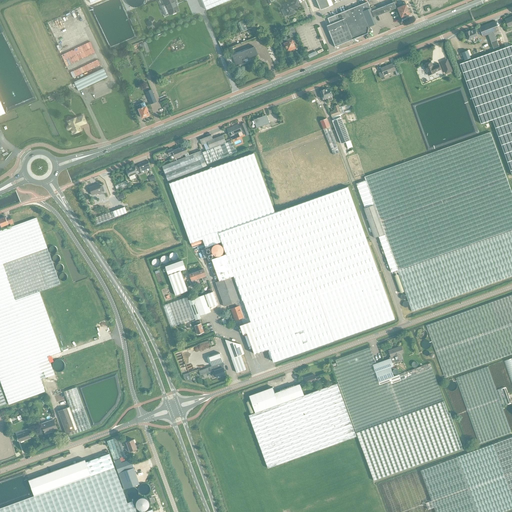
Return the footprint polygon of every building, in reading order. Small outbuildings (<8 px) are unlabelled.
[(88,0),(90,3),(98,0),(201,0),(206,10),(230,0),(88,0)] [(164,5),(161,6),(166,16),(170,15),(178,12),(176,7),(175,7),(173,2),(174,2),(172,0),(167,0),(163,2),(164,5)] [(294,13),(293,9),(299,7),(296,0),(283,5),(287,16),(294,13)] [(316,0),(321,10),(330,6),(327,0),(316,0)] [(401,17),(402,17),(403,17),(405,17),(405,16),(410,14),(410,13),(412,12),(410,9),(408,9),(406,5),(405,1),(401,3),(403,6),(398,8),(401,17)] [(368,27),(376,24),(374,17),(371,11),(368,2),(347,10),(350,17),(344,19),(345,21),(344,22),(351,40),(352,39),(367,33),(368,27)] [(371,11),(374,17),(396,8),(394,2),(371,11)] [(327,26),(335,46),(351,40),(344,22),(345,21),(344,19),(350,17),(347,10),(336,15),(328,18),(329,21),(330,24),(327,26)] [(247,29),(243,20),(238,23),(241,31),(247,29)] [(495,21),(479,27),(483,36),(488,34),(491,42),(493,49),(499,46),(495,35),(500,33),(495,21)] [(294,36),(297,35),(293,26),(287,29),(291,37),(294,36)] [(463,34),(464,38),(467,37),(469,40),(472,39),(472,40),(473,40),(474,42),(479,40),(478,37),(475,29),(470,31),(468,30),(466,31),(466,32),(466,33),(463,34)] [(291,50),(295,48),(292,40),(292,41),(291,38),(286,40),(287,42),(284,43),(287,51),(288,51),(289,51),(291,51),(291,50)] [(511,45),(474,59),(460,64),(481,124),(492,120),(496,130),(511,174),(511,175),(511,174),(511,45)] [(249,61),(248,58),(258,54),(255,46),(233,55),(237,66),(245,62),(249,61)] [(467,50),(462,53),(465,60),(470,58),(467,50)] [(447,60),(441,62),(446,73),(451,71),(447,60)] [(433,67),(431,62),(424,65),(426,68),(425,69),(426,72),(427,72),(428,75),(435,72),(441,70),(438,64),(435,66),(433,67)] [(392,64),(381,68),(382,71),(378,73),(380,78),(384,76),(384,75),(395,70),(392,64)] [(78,91),(107,77),(103,68),(74,82),(78,91)] [(321,91),(320,91),(323,99),(326,98),(327,102),(333,99),(332,96),(333,96),(330,88),(325,90),(324,89),(324,90),(323,90),(323,89),(321,90),(321,91)] [(151,90),(146,92),(151,104),(156,102),(151,90)] [(149,116),(149,115),(150,115),(144,102),(141,103),(142,107),(138,109),(142,118),(146,116),(147,117),(149,116)] [(349,103),(339,107),(341,114),(341,115),(345,114),(345,115),(347,114),(347,113),(352,111),(349,103)] [(335,110),(330,112),(332,117),(341,114),(339,107),(338,104),(334,106),(335,110)] [(267,115),(259,118),(259,117),(257,118),(254,120),(257,128),(270,123),(267,115)] [(67,128),(67,129),(67,130),(68,130),(69,130),(70,130),(71,130),(72,134),(81,131),(79,126),(86,123),(83,116),(76,118),(67,121),(69,125),(68,126),(67,126),(67,127),(67,128)] [(339,117),(332,120),(336,131),(341,144),(345,142),(346,142),(348,148),(351,147),(352,147),(350,140),(341,117),(339,117)] [(327,118),(320,121),(333,154),(340,152),(329,126),(330,126),(327,118)] [(239,124),(227,129),(230,136),(232,140),(240,136),(238,133),(242,131),(239,124)] [(511,192),(508,180),(492,135),(491,132),(364,177),(365,180),(356,184),(357,187),(365,208),(364,208),(374,238),(379,236),(387,259),(390,268),(391,272),(397,270),(397,271),(412,311),(442,301),(481,287),(511,275),(511,230),(500,234),(452,251),(416,264),(404,269),(403,268),(424,260),(438,255),(464,246),(492,236),(511,229),(511,192)] [(204,144),(206,150),(202,152),(207,164),(237,152),(232,140),(230,141),(230,138),(225,140),(223,135),(213,139),(211,135),(200,139),(202,145),(204,144)] [(172,149),(168,150),(170,155),(174,153),(176,158),(180,156),(180,155),(184,154),(188,152),(185,146),(178,149),(173,151),(172,149)] [(186,157),(162,166),(168,181),(207,166),(201,151),(189,155),(188,152),(184,154),(186,157)] [(254,153),(170,183),(190,243),(203,239),(205,247),(221,242),(226,254),(212,259),(219,280),(215,282),(224,307),(235,303),(237,307),(239,306),(243,317),(241,318),(243,324),(240,325),(243,334),(247,333),(255,354),(269,349),(273,362),(388,321),(393,319),(394,319),(348,186),(275,212),(254,153)] [(135,174),(135,176),(138,174),(142,173),(151,169),(150,166),(148,161),(138,165),(135,166),(126,169),(129,177),(135,174)] [(99,184),(89,187),(92,195),(99,193),(99,195),(102,194),(101,192),(102,192),(105,191),(103,186),(100,186),(99,184)] [(125,207),(94,218),(96,224),(127,212),(125,207)] [(10,223),(11,226),(14,225),(11,218),(7,220),(6,217),(2,219),(1,218),(0,218),(0,223),(1,227),(8,224),(10,223)] [(0,379),(9,405),(45,392),(41,380),(47,377),(44,371),(53,368),(48,356),(61,352),(39,292),(60,284),(36,218),(0,230),(0,379)] [(182,260),(165,266),(168,275),(175,296),(187,292),(180,271),(186,269),(182,260)] [(193,285),(198,283),(196,280),(202,278),(203,281),(207,280),(206,276),(204,269),(189,274),(193,285)] [(213,292),(205,295),(209,307),(217,304),(213,292)] [(511,294),(427,325),(445,377),(511,353),(511,294)] [(187,297),(163,305),(171,327),(195,319),(195,320),(201,318),(200,316),(211,312),(209,307),(205,295),(194,298),(188,300),(187,297)] [(237,307),(231,309),(235,320),(241,318),(243,317),(239,306),(237,307)] [(197,325),(195,326),(198,334),(204,332),(201,323),(200,320),(196,322),(197,325)] [(225,339),(232,358),(231,358),(237,372),(246,369),(241,355),(244,353),(241,344),(225,339)] [(401,346),(389,350),(391,357),(390,358),(392,362),(396,361),(403,359),(401,354),(403,353),(401,346)] [(371,347),(335,360),(338,366),(332,368),(360,444),(361,443),(374,480),(462,449),(449,412),(448,413),(430,363),(393,376),(390,367),(393,366),(390,358),(373,364),(373,363),(376,362),(371,347)] [(224,370),(223,366),(224,365),(220,354),(209,358),(212,367),(213,366),(215,371),(214,371),(215,371),(214,372),(213,372),(212,373),(212,374),(213,376),(213,377),(214,377),(216,377),(217,377),(226,374),(224,370)] [(479,444),(511,433),(502,406),(511,403),(505,387),(497,390),(488,366),(456,378),(479,444)] [(188,373),(183,375),(184,378),(185,380),(187,381),(192,383),(188,373)] [(306,385),(317,381),(317,382),(321,380),(320,376),(315,377),(315,375),(309,377),(309,376),(304,378),(306,385)] [(255,413),(249,415),(268,468),(356,436),(337,383),(325,387),(310,393),(304,395),(300,384),(275,393),(273,387),(249,396),(253,407),(255,413)] [(64,391),(68,403),(70,407),(67,408),(58,411),(66,433),(68,432),(70,435),(79,432),(91,428),(76,387),(64,391)] [(45,434),(50,432),(50,431),(57,429),(54,420),(42,424),(45,434)] [(18,435),(20,442),(31,438),(28,431),(31,430),(30,427),(26,429),(27,432),(18,435)] [(511,436),(420,470),(431,500),(425,502),(428,509),(434,507),(435,511),(500,511),(511,508),(511,436)] [(126,455),(119,437),(107,441),(124,489),(139,484),(131,459),(125,461),(123,457),(126,455)] [(134,439),(126,442),(130,451),(137,449),(134,439)] [(85,459),(60,468),(29,480),(34,496),(114,467),(109,453),(86,462),(85,459)] [(127,503),(114,467),(34,496),(0,508),(0,511),(153,511),(152,509),(143,511),(136,511),(132,501),(127,503)]
